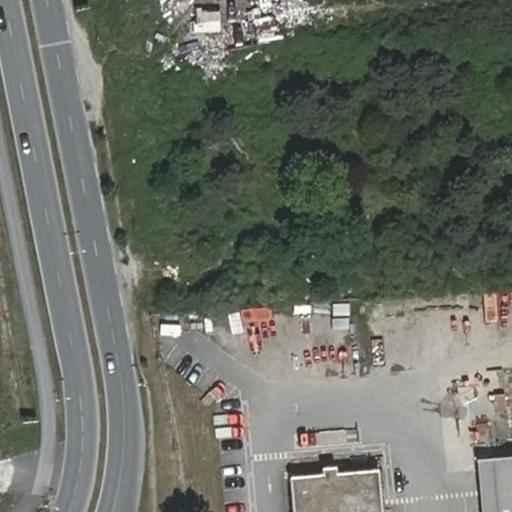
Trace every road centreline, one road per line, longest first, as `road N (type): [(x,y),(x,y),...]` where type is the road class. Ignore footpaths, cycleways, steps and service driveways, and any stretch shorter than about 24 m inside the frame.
road 1 (secondary): [(4,0),(82,398),(82,445),(67,511)]
road 2 (secondary): [(117,485),(125,436),(121,385),(46,0)]
